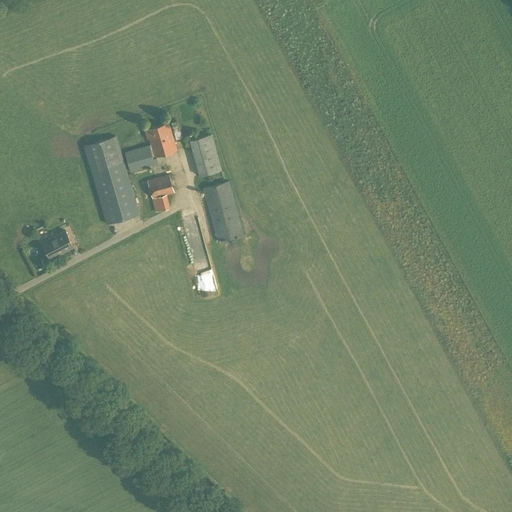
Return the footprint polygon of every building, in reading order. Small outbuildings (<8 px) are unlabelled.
[(156,155),(176,149),(169,122),(146,129),(149,139),(150,139),(152,144),(125,152),(130,172),(159,163),(156,155)] [(189,139),(192,148),(214,142),(212,133),(189,139)] [(139,214),(124,162),(116,135),(84,145),(107,223),(139,214)] [(174,191),(169,173),(147,179),(152,198),(174,191)] [(218,241),(244,234),(229,181),(203,187),(218,241)] [(73,246),(65,230),(41,242),(50,258),(73,246)]
